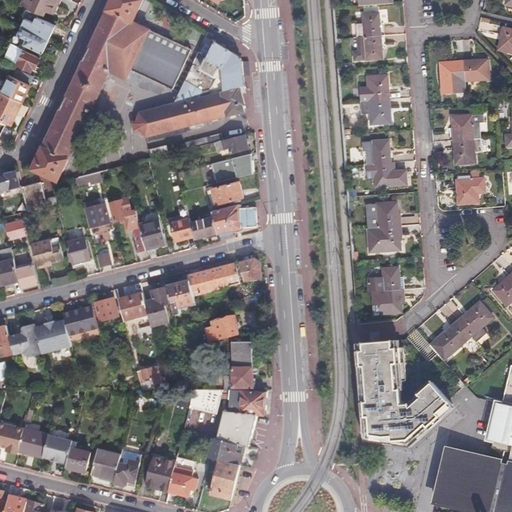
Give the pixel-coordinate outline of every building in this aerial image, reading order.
[(57,0),(25,0),(23,6),(43,15),(45,10),(54,14),(57,7),(55,6),(57,0)] [(134,21),(144,0),(113,0),(79,72),(33,171),(57,183),(111,70),(128,78),(133,68),(175,88),(190,57),(160,44),(156,53),(143,47),(152,29),(134,21)] [(358,22),(359,36),(384,35),(382,11),(363,12),(364,22),(358,22)] [(477,32),(487,36),(492,21),(482,17),(477,32)] [(27,19),(23,27),(50,40),(56,27),(37,18),(35,23),(27,19)] [(511,28),(504,26),(498,50),(511,54),(511,28)] [(50,40),(23,27),(20,35),(27,38),(25,44),(44,53),(50,40)] [(193,49),(152,29),(143,47),(156,53),(160,44),(190,57),(193,49)] [(207,55),(210,56),(217,42),(210,31),(200,51),(207,55)] [(384,35),(359,36),(360,50),(354,51),(354,60),(385,59),(384,35)] [(5,57),(11,44),(7,42),(0,55),(5,57)] [(205,93),(212,91),(218,77),(217,76),(221,68),(225,70),(227,92),(241,88),(247,87),(244,62),(240,55),(217,42),(210,56),(206,63),(204,62),(207,55),(200,51),(185,84),(188,85),(186,88),(194,92),(195,89),(205,93)] [(11,44),(5,57),(17,63),(16,64),(31,71),(33,66),(35,67),(39,59),(23,51),(24,50),(11,44)] [(466,59),(467,82),(492,81),(491,58),(466,59)] [(442,93),(468,92),(467,82),(466,59),(440,60),(442,93)] [(11,76),(31,85),(35,77),(15,68),(11,76)] [(362,87),(363,100),(392,98),(391,73),(368,74),(369,87),(362,87)] [(9,75),(1,92),(23,101),(31,85),(11,76),(9,75)] [(181,91),(191,101),(213,96),(212,91),(205,93),(195,89),(194,92),(186,88),(188,85),(185,84),(181,91)] [(146,138),(190,127),(227,117),(227,118),(245,114),(243,107),(245,106),(241,88),(227,92),(213,96),(191,101),(174,106),(141,115),(137,125),(139,131),(146,138)] [(191,101),(181,91),(175,105),(174,106),(191,101)] [(23,101),(1,92),(0,93),(0,122),(6,126),(8,122),(13,124),(23,101)] [(392,98),(363,100),(363,115),(372,114),(373,125),(394,124),(392,98)] [(453,139),(475,138),(475,123),(487,122),(486,113),(452,115),(453,139)] [(190,127),(146,138),(148,143),(192,131),(190,127)] [(222,135),(195,142),(196,148),(208,145),(217,143),(220,142),(223,141),(222,135)] [(227,140),(223,141),(220,142),(217,143),(218,147),(224,145),(226,150),(230,149),(232,155),(237,153),(239,158),(250,155),(245,136),(227,140)] [(363,142),(365,164),(368,164),(395,162),(393,137),(374,139),(375,141),(363,142)] [(484,137),(475,138),(453,139),(455,165),(478,164),(477,152),(485,152),(484,137)] [(149,150),(152,160),(196,148),(195,142),(168,149),(167,145),(149,150)] [(252,155),(250,155),(239,158),(227,161),(220,163),(212,165),(211,186),(253,175),(252,155)] [(174,161),(168,163),(179,205),(185,203),(174,161)] [(395,162),(368,164),(369,178),(376,177),(377,188),(412,185),(410,168),(398,169),(397,162),(395,162)] [(20,188),(16,171),(5,174),(6,176),(2,177),(5,188),(9,187),(9,190),(20,188)] [(100,173),(92,175),(95,185),(103,183),(100,173)] [(487,176),(458,179),(460,205),(482,203),(482,194),(489,193),(487,176)] [(22,188),(28,213),(46,208),(44,201),(40,183),(22,188)] [(212,191),(207,192),(211,206),(215,205),(217,205),(244,198),(240,183),(214,189),(212,191)] [(44,201),(46,208),(56,205),(54,198),(44,201)] [(365,202),(367,228),(403,226),(401,199),(365,202)] [(126,230),(140,227),(139,225),(137,217),(132,218),(127,201),(111,205),(116,222),(126,220),(126,223),(125,224),(126,230)] [(239,208),(239,204),(211,211),(214,219),(217,231),(241,229),(241,227),(251,226),(257,223),(256,207),(239,208)] [(105,206),(86,211),(91,229),(109,223),(105,206)] [(140,227),(142,235),(146,250),(164,245),(158,219),(139,225),(140,227)] [(214,219),(191,225),(194,238),(195,240),(217,234),(217,231),(214,219)] [(191,225),(189,220),(171,224),(176,242),(194,238),(191,225)] [(6,227),(9,240),(28,236),(24,221),(6,227)] [(403,226),(367,228),(368,253),(404,251),(403,226)] [(67,231),(69,239),(79,237),(78,229),(67,231)] [(146,250),(142,235),(134,236),(139,253),(146,251),(146,250)] [(84,238),(66,243),(72,266),(83,263),(83,261),(90,259),(84,238)] [(50,240),(31,245),(37,269),(46,267),(46,265),(64,260),(60,247),(52,249),(50,240)] [(109,254),(98,257),(101,268),(112,265),(109,254)] [(256,260),(242,263),(246,279),(262,277),(261,262),(256,260)] [(15,262),(0,266),(0,285),(1,288),(20,283),(17,271),(15,262)] [(17,271),(20,283),(21,288),(38,284),(32,263),(29,264),(30,267),(17,271)] [(241,280),(246,279),(242,263),(237,265),(241,280)] [(237,265),(207,273),(189,278),(190,283),(193,297),(242,284),(241,280),(237,265)] [(373,292),(407,290),(406,276),(403,276),(402,265),(383,266),(384,276),(367,277),(368,292),(373,292)] [(187,272),(189,278),(207,273),(206,267),(187,272)] [(509,307),(511,304),(511,273),(494,290),(509,307)] [(190,283),(168,289),(175,316),(182,315),(181,310),(196,306),(193,297),(190,283)] [(165,289),(151,292),(154,301),(145,303),(149,316),(152,328),(169,324),(165,307),(170,305),(165,289)] [(408,301),(407,290),(373,292),(375,315),(405,313),(404,301),(408,301)] [(124,299),(119,301),(125,323),(131,321),(149,316),(145,303),(143,294),(124,299)] [(113,299),(97,304),(101,321),(118,317),(113,299)] [(460,319),(475,336),(479,341),(489,332),(485,328),(497,317),(482,300),(460,319)] [(98,330),(92,307),(63,314),(65,321),(69,337),(98,330)] [(205,329),(208,344),(240,336),(235,318),(215,323),(215,327),(205,329)] [(446,361),(475,336),(460,319),(432,344),(446,361)] [(69,337),(65,321),(54,323),(54,322),(45,325),(46,326),(35,329),(42,354),(42,355),(52,352),(54,354),(61,353),(61,350),(72,347),(69,337)] [(42,354),(35,329),(34,325),(22,328),(23,332),(21,335),(10,338),(14,354),(14,356),(22,353),(30,358),(42,354)] [(10,338),(7,327),(0,328),(0,346),(1,346),(4,356),(14,354),(10,338)] [(154,336),(152,329),(140,332),(142,339),(154,336)] [(234,378),(234,387),(254,387),(255,343),(235,342),(234,378)] [(394,344),(361,347),(365,437),(407,440),(428,422),(451,402),(433,384),(409,403),(403,405),(402,381),(407,381),(406,349),(400,349),(400,343),(394,344)] [(5,363),(0,364),(0,379),(0,381),(9,379),(5,363)] [(157,367),(142,371),(144,379),(159,375),(157,367)] [(212,374),(212,391),(234,391),(234,387),(234,378),(226,378),(226,374),(212,374)] [(188,379),(176,382),(178,389),(190,385),(188,379)] [(114,391),(121,391),(121,390),(131,387),(129,381),(119,384),(119,386),(113,387),(114,391)] [(511,511),(511,381),(507,403),(502,401),(493,441),(495,441),(493,450),(507,454),(504,465),(445,451),(444,455),(447,455),(436,499),(434,499),(433,501),(477,511),(511,511)] [(113,387),(112,383),(104,385),(105,391),(114,391),(113,387)] [(5,392),(3,400),(16,400),(18,391),(5,392)] [(226,412),(219,441),(245,447),(250,448),(254,432),(258,413),(263,413),(263,404),(263,391),(234,391),(212,391),(194,391),(189,409),(218,415),(222,401),(229,401),(229,412),(226,412)] [(6,452),(18,455),(19,451),(24,429),(6,424),(0,422),(0,446),(2,447),(3,445),(7,446),(6,452)] [(49,435),(24,429),(19,451),(43,458),(43,457),(49,435)] [(68,440),(49,435),(43,457),(52,459),(52,461),(59,462),(59,459),(68,461),(71,448),(73,441),(68,440)] [(210,460),(220,462),(240,467),(242,458),(245,447),(219,441),(215,440),(210,460)] [(89,453),(71,448),(68,461),(67,465),(66,466),(85,471),(89,453)] [(120,456),(97,451),(91,475),(114,481),(118,462),(120,456)] [(145,486),(169,492),(176,463),(152,457),(145,486)] [(177,458),(176,463),(169,492),(189,497),(190,492),(195,492),(198,480),(192,479),(196,463),(177,458)] [(114,481),(113,483),(126,485),(127,481),(134,483),(140,463),(128,460),(127,465),(118,462),(114,481)] [(236,484),(240,467),(220,462),(211,497),(231,502),(236,484)] [(18,498),(8,495),(3,511),(20,511),(22,505),(17,504),(18,498)] [(41,511),(43,506),(27,502),(24,511),(41,511)]
